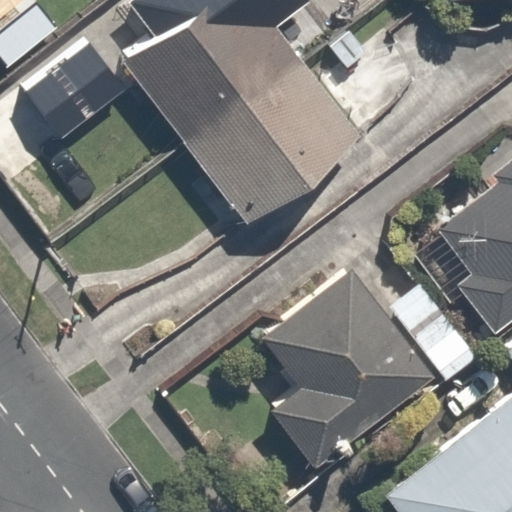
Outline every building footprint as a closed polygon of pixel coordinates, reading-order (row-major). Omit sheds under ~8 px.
[(343,122),(249,0),(153,0),(98,43),(227,211),(343,122)] [(475,334),(511,305),(511,157),(420,228),(450,266),(433,280),(475,334)] [(472,349),(412,272),(380,298),(344,252),(244,330),(280,376),(253,397),(303,462),(424,366),(434,379),(472,349)] [(511,330),(501,339),(511,352),(511,330)] [(511,511),(511,375),(371,481),(393,511),(511,511)]
